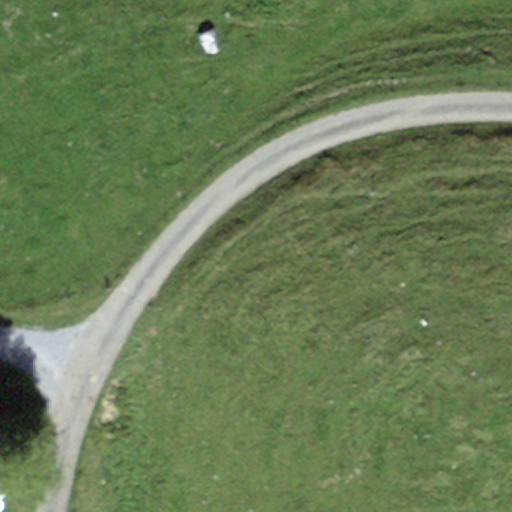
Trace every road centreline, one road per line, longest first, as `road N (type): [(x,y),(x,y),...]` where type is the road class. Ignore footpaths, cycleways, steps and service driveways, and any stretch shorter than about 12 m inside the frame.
road 1 (track): [(81,364),(148,273),(275,161),(425,112),(511,116)]
road 2 (track): [(43,511),(81,364)]
